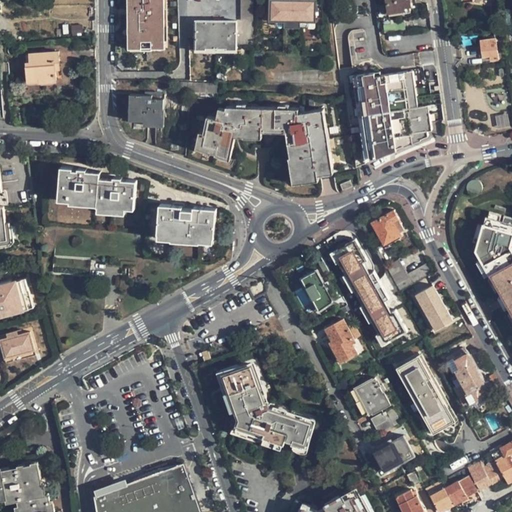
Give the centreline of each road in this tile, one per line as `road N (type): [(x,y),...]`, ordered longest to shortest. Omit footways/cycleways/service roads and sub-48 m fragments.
road 1 (residential): [(233,511),(164,314)]
road 2 (residential): [(260,263),(359,437)]
road 3 (residential): [(0,409),(164,314)]
road 4 (residential): [(427,231),(511,388)]
road 5 (residential): [(458,156),(437,0)]
road 6 (unknown): [(106,88),(183,75),(182,0)]
road 7 (residential): [(105,0),(114,135)]
road 8 (residential): [(255,231),(238,262),(164,314)]
road 9 (residential): [(114,135),(129,149),(226,183)]
